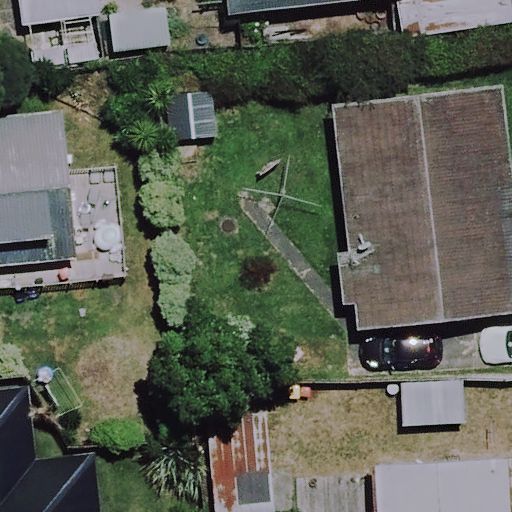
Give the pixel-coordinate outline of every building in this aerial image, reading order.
[(103,13),(100,0),(17,0),(22,26),(103,13)] [(511,18),(510,0),(222,0),(224,15),(390,1),(394,42),(511,32),(511,18)] [(511,226),(498,85),(333,101),(355,329),(511,313),(511,226)] [(0,273),(66,270),(59,128),(0,130),(0,273)] [(36,463),(31,394),(0,395),(0,511),(102,511),(99,458),(36,463)] [(277,511),(265,415),(204,422),(214,511),(277,511)] [(511,511),(511,464),(312,472),(313,511),(511,511)]
